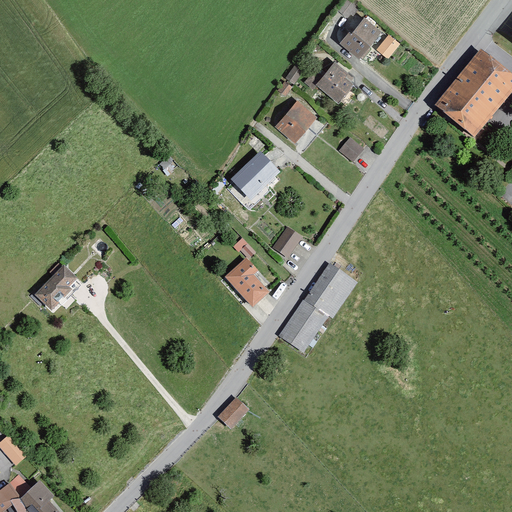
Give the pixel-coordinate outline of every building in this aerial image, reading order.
[(368,15),(348,41),(366,55),(386,30),(368,15)] [(389,33),(378,49),(391,58),(402,41),(389,33)] [(511,94),(511,72),(484,50),(439,105),(478,136),(511,94)] [(337,59),(320,82),(344,100),(361,77),(337,59)] [(321,114),(300,97),(278,124),(299,141),(321,114)] [(367,148),(353,137),(342,150),(356,161),(367,148)] [(282,173),(263,152),(234,178),(254,199),(282,173)] [(305,237),(290,227),(276,246),(290,257),(305,237)] [(236,245),(250,258),(257,250),(243,237),(236,245)] [(275,290),(249,258),(228,275),(255,307),(275,290)] [(68,263),(36,294),(54,312),(85,281),(68,263)] [(304,302),(282,336),(303,350),(328,313),(332,316),(355,282),(330,266),(305,302),(304,302)] [(252,409),(238,396),(219,416),(233,430),(252,409)] [(11,433),(0,443),(0,445),(18,465),(30,454),(11,433)] [(42,477),(22,496),(25,500),(34,511),(63,511),(52,501),(59,496),(42,477)] [(0,511),(6,511),(16,504),(22,500),(22,496),(12,483),(3,490),(0,486),(0,511)] [(34,511),(25,500),(16,504),(19,511),(34,511)]
